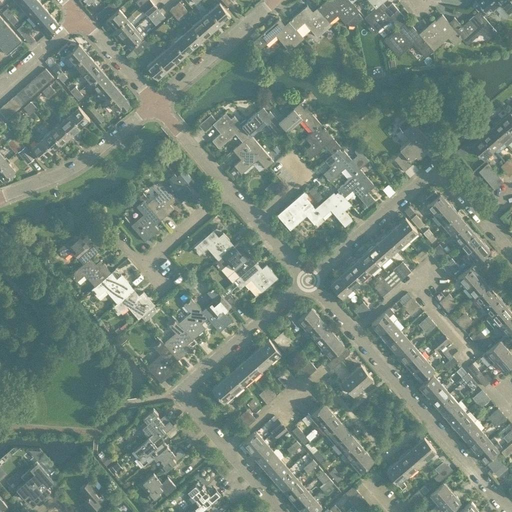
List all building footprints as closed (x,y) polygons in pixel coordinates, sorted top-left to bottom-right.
[(29,15),(42,4),(38,0),(27,0),(21,6),(29,15)] [(156,8),(152,4),(148,0),(146,0),(139,7),(143,12),(147,15),(156,8)] [(350,0),(324,0),(316,7),(318,10),(329,21),(337,14),(345,23),(346,22),(348,24),(355,25),(363,18),(357,12),(359,10),(352,2),(350,0)] [(350,0),(352,2),(354,0),(369,0),(374,6),(371,9),(372,11),(379,4),(380,5),(384,0),(350,0)] [(510,15),(511,12),(511,2),(510,0),(476,0),(473,3),(479,11),(483,15),(498,2),(510,15)] [(110,10),(115,6),(110,1),(106,5),(110,10)] [(181,15),(186,10),(178,1),(173,5),(181,15)] [(220,23),(229,14),(219,2),(209,10),(220,23)] [(400,26),(407,20),(392,2),(384,9),(380,5),(379,4),(372,11),(365,17),(371,24),(376,30),(377,31),(392,18),(400,26)] [(37,24),(50,13),(42,4),(29,15),(37,24)] [(101,18),(110,10),(106,5),(97,13),(101,18)] [(176,19),(181,15),(173,5),(168,10),(176,19)] [(318,10),(314,14),(307,5),(289,21),(291,23),(296,29),(304,22),(317,37),(331,24),(329,21),(318,10)] [(7,18),(12,14),(7,7),(2,12),(7,18)] [(113,28),(126,18),(118,8),(105,19),(113,28)] [(211,30),(220,23),(209,10),(200,18),(211,30)] [(497,31),(483,15),(479,11),(476,14),(477,15),(464,26),(455,17),(449,22),(463,37),(468,44),(471,41),(470,40),(482,29),(490,38),(497,31)] [(155,25),(164,17),(159,12),(151,20),(155,25)] [(45,33),(58,22),(50,13),(37,24),(45,33)] [(12,24),(18,20),(12,14),(7,18),(12,24)] [(129,22),(134,18),(130,14),(126,18),(113,28),(121,38),(134,27),(129,22)] [(463,37),(449,22),(443,14),(436,20),(435,19),(419,33),(433,50),(436,48),(435,46),(447,35),(455,44),(463,37)] [(0,46),(6,53),(21,40),(0,16),(0,46)] [(202,38),(211,30),(200,18),(191,26),(202,38)] [(291,23),(286,27),(279,18),(253,41),(260,49),(276,35),(289,50),(304,38),(296,29),(291,23)] [(163,30),(168,27),(163,22),(159,25),(163,30)] [(23,36),(28,32),(21,24),(16,28),(23,36)] [(371,24),(367,27),(373,33),(376,30),(371,24)] [(158,35),(163,30),(159,25),(154,30),(158,35)] [(433,50),(419,33),(412,25),(403,32),(399,27),(384,39),(398,55),(401,53),(400,51),(412,41),(420,50),(425,56),(433,50)] [(193,46),(202,38),(191,26),(182,34),(193,46)] [(129,47),(142,36),(134,27),(121,38),(129,47)] [(29,44),(34,39),(28,32),(23,36),(29,44)] [(184,54),(193,46),(182,34),(173,42),(184,54)] [(145,46),(149,43),(145,38),(141,41),(145,46)] [(136,54),(145,46),(141,41),(131,49),(136,54)] [(76,45),(74,42),(69,42),(67,44),(66,42),(56,51),(58,53),(59,53),(60,54),(64,55),(66,53),(73,63),(86,52),(78,43),(76,45)] [(175,62),(184,54),(173,42),(164,50),(175,62)] [(166,70),(175,62),(164,50),(155,58),(166,70)] [(82,72),(94,61),(86,52),(73,63),(82,72)] [(156,78),(166,70),(155,58),(146,66),(156,78)] [(89,81),(101,70),(94,61),(82,72),(89,81)] [(58,76),(63,72),(54,63),(49,67),(58,76)] [(48,81),(52,77),(44,68),(40,72),(48,81)] [(97,90),(109,79),(101,70),(89,81),(97,90)] [(43,85),(48,81),(40,72),(35,76),(43,85)] [(62,81),(67,77),(63,72),(58,76),(62,81)] [(38,89),(43,85),(35,76),(30,80),(38,89)] [(105,99),(117,89),(109,79),(97,90),(105,99)] [(33,93),(38,89),(30,80),(25,84),(33,93)] [(29,98),(33,93),(25,84),(21,88),(29,98)] [(51,95),(55,91),(50,84),(45,88),(51,95)] [(73,95),(79,90),(75,86),(70,90),(73,95)] [(24,102),(29,98),(21,88),(16,92),(24,102)] [(48,98),(51,95),(45,88),(42,91),(48,98)] [(124,99),(125,98),(117,89),(105,99),(101,102),(104,106),(108,103),(113,108),(117,104),(122,110),(129,104),(124,99)] [(78,100),(83,95),(79,90),(73,95),(78,100)] [(19,106),(24,102),(16,92),(11,97),(19,106)] [(15,110),(19,106),(11,97),(7,101),(15,110)] [(10,114),(15,110),(7,101),(2,105),(10,114)] [(33,111),(37,108),(31,101),(26,104),(33,111)] [(305,107),(303,109),(298,103),(282,116),(281,115),(276,119),(284,128),(287,131),(301,118),(312,130),(318,125),(320,123),(305,107)] [(29,114),(33,111),(26,104),(23,107),(29,114)] [(89,113),(94,109),(90,104),(85,108),(89,113)] [(0,112),(5,118),(10,114),(2,105),(0,106),(0,112)] [(79,127),(89,118),(77,106),(68,114),(79,127)] [(269,111),(267,113),(262,107),(246,120),(244,118),(240,123),(239,123),(250,135),(250,134),(265,122),(276,135),(284,128),(276,119),(269,111)] [(97,122),(102,118),(94,109),(89,113),(97,122)] [(511,111),(511,110),(502,119),(511,130),(511,111)] [(239,123),(240,123),(234,116),(231,119),(225,112),(216,120),(211,114),(199,124),(204,131),(213,124),(220,132),(211,140),(218,147),(235,132),(242,141),(250,135),(239,123)] [(70,135),(79,127),(68,114),(58,122),(70,135)] [(14,127),(20,122),(14,115),(8,120),(14,127)] [(417,126),(418,125),(410,115),(397,126),(409,139),(399,148),(402,151),(393,158),(404,171),(413,163),(410,160),(416,155),(417,157),(418,156),(418,157),(419,157),(420,156),(421,156),(421,155),(421,154),(422,153),(420,151),(431,142),(417,126)] [(504,141),(511,133),(511,130),(502,119),(492,127),(504,141)] [(60,143),(70,135),(58,122),(49,130),(60,143)] [(321,129),(318,125),(312,130),(306,135),(312,142),(303,150),(310,158),(325,144),(332,152),(338,148),(340,146),(323,127),(321,129)] [(495,149),(504,141),(492,127),(483,135),(495,149)] [(11,139),(15,136),(9,129),(5,132),(11,139)] [(51,151),(60,143),(49,130),(40,139),(51,151)] [(265,167),(273,161),(250,134),(250,135),(242,141),(233,150),(240,158),(233,164),(241,173),(257,158),(265,167)] [(485,157),(495,149),(483,135),(473,144),(485,157)] [(17,146),(21,142),(15,136),(11,139),(17,146)] [(41,160),(51,151),(40,139),(30,147),(41,160)] [(24,146),(18,151),(22,156),(27,162),(33,157),(28,151),(24,146)] [(367,159),(358,148),(357,148),(357,147),(356,147),(355,147),(354,148),(354,149),(353,149),(353,150),(353,151),(354,151),(356,154),(351,159),(343,150),(341,151),(338,148),(332,152),(325,158),(331,165),(323,173),(329,180),(345,167),(352,175),(359,169),(358,167),(367,159)] [(183,183),(190,177),(173,158),(166,164),(173,171),(161,182),(174,198),(178,203),(191,192),(183,183)] [(0,179),(1,181),(14,170),(6,160),(0,165),(0,179)] [(495,188),(504,180),(488,162),(479,170),(495,188)] [(510,176),(511,173),(511,169),(506,162),(501,166),(510,176)] [(233,167),(228,171),(234,177),(238,173),(233,167)] [(372,184),(361,171),(359,169),(352,175),(339,186),(338,184),(335,186),(338,190),(343,196),(351,188),(366,206),(374,199),(366,190),(372,184)] [(174,198),(161,182),(158,179),(154,174),(150,178),(153,183),(151,185),(158,193),(146,203),(159,219),(160,220),(173,208),(168,203),(174,198)] [(319,203),(324,199),(312,186),(308,190),(319,203)] [(349,203),(343,196),(338,190),(335,193),(333,191),(324,199),(319,203),(319,204),(314,208),(320,215),(329,208),(344,225),(351,219),(342,209),(349,203)] [(439,193),(438,194),(434,190),(425,198),(429,202),(426,205),(434,214),(447,202),(439,193)] [(127,195),(132,201),(137,197),(132,191),(127,195)] [(305,197),(307,195),(304,191),(277,214),(289,229),(306,215),(313,223),(321,217),(320,215),(314,208),(305,197)] [(159,219),(146,203),(143,200),(136,206),(143,213),(130,224),(144,241),(157,229),(153,224),(159,219)] [(442,223),(456,212),(447,202),(434,214),(442,223)] [(409,206),(404,210),(409,216),(414,212),(409,206)] [(450,233),(464,221),(456,212),(442,223),(450,233)] [(419,228),(424,224),(415,214),(411,218),(419,228)] [(407,239),(417,231),(405,217),(395,226),(407,239)] [(459,242),(472,231),(464,221),(450,233),(459,242)] [(398,248),(407,239),(395,226),(386,234),(398,248)] [(427,237),(432,233),(428,228),(423,233),(427,237)] [(222,232),(217,237),(211,230),(193,247),(198,253),(206,247),(217,259),(233,245),(233,246),(233,245),(222,232)] [(466,251),(480,240),(472,231),(459,242),(466,251)] [(86,235),(81,239),(75,233),(56,249),(63,257),(70,250),(82,263),(89,257),(98,249),(86,235)] [(431,242),(436,238),(432,233),(427,237),(431,242)] [(388,256),(398,248),(386,234),(377,242),(388,256)] [(475,261),(488,250),(480,240),(466,251),(475,261)] [(379,264),(388,256),(377,242),(367,250),(379,264)] [(238,252),(233,246),(233,245),(217,259),(214,262),(220,269),(227,262),(239,276),(255,262),(243,247),(238,252)] [(442,248),(440,249),(437,245),(429,252),(437,261),(450,249),(446,245),(443,248),(442,248)] [(423,257),(427,253),(423,248),(419,252),(423,257)] [(370,272),(379,264),(367,250),(358,258),(370,272)] [(418,261),(423,257),(419,252),(414,256),(418,261)] [(99,259),(94,264),(89,257),(82,263),(70,274),(75,281),(83,274),(94,286),(110,273),(110,272),(99,259)] [(445,270),(455,262),(451,257),(441,265),(445,270)] [(361,280),(370,272),(358,258),(349,267),(361,280)] [(405,275),(410,271),(402,261),(397,265),(405,275)] [(265,264),(260,268),(255,262),(239,276),(236,278),(237,280),(239,283),(239,282),(242,285),(249,279),(260,292),(277,277),(265,264)] [(449,275),(459,267),(455,262),(445,270),(449,275)] [(465,286),(479,274),(471,264),(457,276),(465,286)] [(401,279),(405,275),(397,265),(392,269),(401,279)] [(351,288),(361,280),(349,267),(339,275),(351,288)] [(120,274),(115,279),(110,273),(94,286),(91,289),(97,296),(104,289),(116,303),(132,289),(120,274)] [(473,295),(487,283),(479,274),(465,286),(473,295)] [(346,293),(351,288),(339,275),(330,283),(345,301),(349,297),(346,293)] [(387,291),(391,287),(383,278),(378,282),(387,291)] [(382,295),(387,291),(378,282),(374,286),(382,295)] [(481,305),(495,293),(487,283),(473,295),(481,305)] [(229,305),(224,298),(213,286),(206,292),(213,300),(200,310),(206,317),(218,331),(231,320),(223,311),(229,305)] [(142,291),(137,296),(132,289),(116,303),(111,307),(117,314),(126,306),(137,319),(141,316),(144,312),(154,304),(142,291)] [(443,306),(452,297),(448,293),(439,301),(443,306)] [(489,314),(503,302),(495,293),(481,305),(489,314)] [(233,310),(238,306),(228,294),(224,298),(229,305),(233,310)] [(406,310),(415,301),(412,297),(402,305),(406,310)] [(447,311),(457,302),(452,297),(443,306),(447,311)] [(200,310),(190,298),(183,304),(190,312),(177,322),(191,338),(191,339),(204,327),(200,323),(206,317),(200,310)] [(357,314),(366,306),(362,301),(353,310),(357,314)] [(410,315),(420,306),(415,301),(406,310),(410,315)] [(494,327),(498,324),(511,312),(503,302),(489,314),(490,314),(485,318),(494,327)] [(310,307),(306,310),(302,305),(288,317),(294,324),(296,325),(299,324),(300,323),(305,328),(318,316),(310,307)] [(361,319),(371,311),(366,306),(357,314),(361,319)] [(388,316),(394,312),(389,307),(371,323),(379,333),(393,321),(388,316)] [(459,324),(468,316),(464,312),(455,320),(459,324)] [(506,333),(511,328),(511,312),(498,324),(506,333)] [(422,328),(431,319),(428,315),(418,324),(422,328)] [(313,338),(327,326),(318,316),(305,328),(313,338)] [(463,329),(473,321),(468,316),(459,324),(463,329)] [(191,338),(177,322),(175,319),(168,325),(175,333),(162,344),(176,359),(177,360),(189,349),(185,344),(191,338)] [(426,333),(436,325),(431,319),(422,328),(426,333)] [(387,342),(401,330),(393,321),(379,333),(387,342)] [(126,323),(119,329),(122,332),(128,326),(126,323)] [(321,347),(335,335),(327,326),(313,338),(321,347)] [(473,333),(472,335),(473,337),(481,330),(479,328),(473,333)] [(395,351),(409,339),(401,330),(387,342),(395,351)] [(475,343),(485,335),(481,330),(471,339),(475,343)] [(286,345),(291,341),(282,331),(278,335),(286,345)] [(116,338),(120,343),(125,338),(121,333),(116,338)] [(438,347),(448,338),(444,334),(431,345),(435,350),(438,347)] [(281,349),(286,345),(278,335),(273,339),(281,349)] [(329,357),(343,345),(335,335),(321,347),(329,357)] [(480,348),(489,340),(485,335),(475,343),(480,348)] [(443,352),(452,343),(448,338),(438,347),(443,352)] [(270,361),(279,352),(268,339),(258,347),(270,361)] [(403,361),(417,349),(409,339),(395,351),(403,361)] [(493,360),(507,348),(499,339),(485,351),(493,360)] [(176,359),(162,344),(160,340),(153,346),(160,354),(145,366),(159,383),(174,370),(170,365),(176,359)] [(260,369),(270,361),(258,347),(249,356),(260,369)] [(340,361),(350,352),(345,348),(336,356),(340,361)] [(502,370),(511,361),(511,353),(507,348),(493,360),(502,370)] [(412,370),(425,358),(417,349),(403,361),(412,370)] [(251,377),(260,369),(249,356),(240,364),(251,377)] [(330,369),(340,361),(336,356),(326,364),(330,369)] [(448,369),(458,361),(453,356),(443,365),(448,369)] [(420,380),(434,368),(425,358),(412,370),(420,380)] [(311,373),(315,369),(307,360),(303,364),(311,373)] [(475,376),(480,372),(472,362),(467,366),(475,376)] [(242,385),(251,377),(240,364),(230,372),(242,385)] [(306,377),(311,373),(303,364),(298,368),(306,377)] [(362,386),(372,378),(360,364),(350,372),(362,386)] [(290,383),(294,379),(286,369),(281,374),(290,383)] [(233,393),(242,385),(230,372),(221,380),(233,393)] [(353,394),(362,386),(350,372),(341,381),(353,394)] [(467,381),(472,377),(467,372),(462,376),(467,381)] [(484,386),(489,382),(480,372),(475,376),(484,386)] [(486,372),(483,375),(489,381),(492,379),(486,372)] [(285,387),(290,383),(281,374),(277,378),(285,387)] [(427,395),(441,383),(433,374),(419,386),(427,395)] [(462,386),(467,381),(462,376),(458,381),(462,386)] [(223,402),(233,393),(221,380),(211,389),(223,402)] [(435,404),(449,392),(441,383),(427,395),(435,404)] [(271,399),(276,395),(267,386),(263,390),(271,399)] [(476,402),(486,393),(482,389),(472,397),(476,402)] [(266,404),(271,399),(263,390),(258,394),(266,404)] [(443,413),(457,402),(449,392),(435,404),(443,413)] [(480,407),(490,398),(486,393),(476,402),(480,407)] [(318,424),(332,412),(323,402),(310,414),(318,424)] [(452,423),(465,411),(457,402),(443,413),(452,423)] [(257,411),(261,407),(257,403),(252,406),(257,411)] [(156,414),(157,413),(152,407),(142,416),(145,420),(143,422),(144,423),(140,427),(148,436),(152,441),(161,433),(161,432),(164,430),(164,431),(173,423),(169,418),(167,419),(164,415),(160,419),(156,414)] [(492,420),(502,412),(498,407),(488,416),(492,420)] [(241,422),(251,413),(247,409),(237,417),(241,422)] [(460,432),(473,421),(465,411),(452,423),(460,432)] [(327,434),(340,422),(332,412),(318,424),(327,434)] [(497,425),(506,417),(502,412),(492,420),(497,425)] [(245,426),(255,418),(251,413),(241,422),(245,426)] [(272,432),(282,424),(278,419),(268,428),(272,432)] [(468,442),(481,430),(473,421),(460,432),(468,442)] [(334,442),(348,431),(340,422),(327,434),(334,442)] [(276,437),(286,429),(282,424),(272,432),(276,437)] [(300,440),(305,436),(296,425),(291,430),(300,440)] [(250,452),(263,440),(255,430),(241,442),(250,452)] [(476,451),(490,439),(481,430),(468,442),(476,451)] [(343,452),(357,440),(348,431),(334,442),(343,452)] [(156,445),(152,441),(148,436),(144,440),(142,438),(132,448),(138,455),(136,457),(143,465),(155,455),(155,454),(166,444),(162,440),(156,445)] [(304,444),(309,440),(305,436),(300,440),(304,444)] [(425,459),(435,450),(423,437),(414,445),(425,459)] [(497,441),(494,444),(490,439),(476,451),(484,460),(501,446),(497,441)] [(258,461),(272,449),(263,440),(250,452),(258,461)] [(295,450),(300,445),(296,440),(291,445),(295,450)] [(351,462),(365,450),(357,440),(343,452),(351,462)] [(179,448),(174,453),(166,444),(155,454),(155,455),(162,463),(158,467),(162,472),(172,464),(171,463),(175,460),(175,461),(184,453),(179,448)] [(291,454),(295,450),(291,445),(287,449),(291,454)] [(416,467),(425,459),(414,445),(404,453),(416,467)] [(505,455),(510,451),(506,447),(501,451),(505,455)] [(266,470),(280,458),(272,449),(258,461),(266,470)] [(317,458),(321,454),(317,449),(312,453),(317,458)] [(359,471),(373,459),(365,450),(351,462),(359,471)] [(106,453),(104,454),(100,458),(106,465),(112,460),(106,453)] [(407,475),(416,467),(404,453),(395,461),(407,475)] [(321,463),(326,458),(321,454),(317,458),(321,463)] [(505,464),(500,459),(496,455),(487,463),(495,473),(505,464)] [(274,480),(288,468),(280,458),(266,470),(274,480)] [(311,468),(317,464),(312,459),(307,463),(311,468)] [(116,461),(112,465),(117,472),(122,468),(116,461)] [(401,480),(407,475),(395,461),(385,470),(401,488),(405,485),(401,480)] [(46,486),(52,480),(36,462),(21,475),(25,480),(16,488),(24,497),(28,493),(36,502),(50,490),(46,486)] [(307,472),(311,468),(307,463),(303,467),(307,472)] [(442,478),(451,469),(447,465),(438,473),(442,478)] [(282,489),(296,477),(288,468),(274,480),(282,489)] [(333,477),(337,473),(333,468),(328,472),(333,477)] [(167,475),(160,481),(152,472),(148,475),(147,474),(141,480),(149,490),(145,494),(150,500),(160,492),(158,491),(162,488),(166,493),(175,485),(167,475)] [(337,482),(341,478),(337,473),(333,477),(337,482)] [(437,482),(442,478),(438,473),(433,477),(437,482)] [(95,492),(102,486),(94,477),(88,481),(89,482),(86,485),(85,484),(79,489),(83,493),(79,497),(90,511),(95,507),(99,511),(109,503),(101,494),(98,496),(95,492)] [(290,498),(304,486),(296,477),(282,489),(290,498)] [(328,487),(333,483),(329,478),(323,482),(328,487)] [(126,480),(122,483),(126,488),(130,485),(126,480)] [(202,485),(201,486),(197,481),(186,490),(189,494),(187,496),(187,498),(192,505),(196,502),(198,504),(194,508),(197,511),(198,511),(207,505),(206,504),(209,502),(210,502),(220,494),(216,489),(213,491),(211,488),(208,489),(207,488),(206,490),(202,485)] [(323,491),(328,487),(323,482),(319,486),(323,491)] [(438,503),(451,491),(443,482),(429,494),(438,503)] [(423,494),(428,490),(423,485),(419,489),(423,494)] [(299,508),(312,496),(304,486),(290,498),(299,508)] [(413,503),(423,494),(419,489),(409,498),(413,503)] [(111,500),(116,495),(112,491),(107,495),(111,500)] [(458,502),(459,501),(451,491),(438,503),(445,511),(446,511),(449,510),(458,502)] [(21,499),(16,492),(11,496),(17,502),(21,499)] [(352,505),(362,497),(358,492),(348,500),(352,505)] [(302,511),(313,511),(321,505),(312,496),(299,508),(302,511)] [(356,510),(366,502),(362,497),(352,505),(356,510)] [(476,511),(478,511),(470,501),(463,507),(457,511),(476,511)] [(458,502),(449,510),(450,511),(451,511),(460,504),(458,502)]
